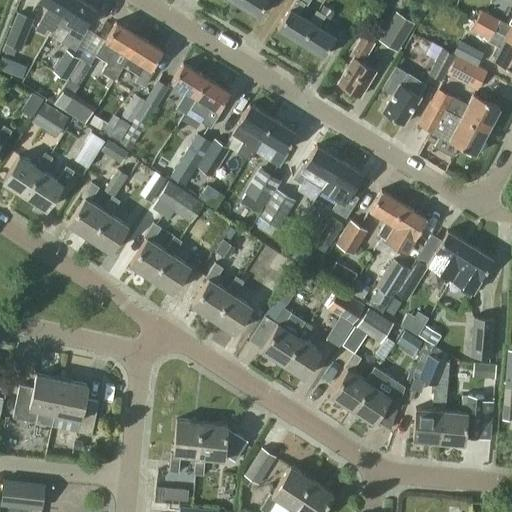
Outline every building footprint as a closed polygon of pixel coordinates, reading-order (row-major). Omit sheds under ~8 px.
[(51,30),(55,22),(61,13),(60,12),(66,0),(40,0),(48,5),(34,27),(43,32),(46,27),(51,30)] [(61,13),(55,22),(66,29),(59,40),(74,49),(87,27),(83,25),(94,7),(82,0),(66,0),(60,12),(61,13)] [(232,0),(232,1),(255,15),(264,0),(232,0)] [(311,21),(308,20),(297,13),(303,3),(306,4),(308,0),(293,0),(289,8),(288,7),(275,27),(299,41),(311,21)] [(311,21),(299,41),(322,55),(334,35),(317,25),(324,14),(315,8),(308,20),(311,21)] [(480,9),(475,19),(493,28),(498,19),(480,9)] [(33,17),(17,11),(1,50),(13,54),(16,46),(21,47),(33,17)] [(413,22),(396,11),(379,39),(396,50),(413,22)] [(493,28),(475,19),(470,28),(488,38),(493,28)] [(121,64),(122,64),(128,54),(126,53),(138,34),(115,20),(103,39),(115,46),(105,64),(117,71),(121,64)] [(373,41),(361,33),(348,54),(351,56),(335,82),(358,95),(373,69),(361,62),(373,41)] [(161,48),(138,34),(126,53),(128,54),(122,64),(136,73),(132,79),(142,84),(152,68),(150,66),(161,48)] [(511,68),(511,38),(504,34),(491,57),(511,68)] [(451,52),(453,53),(476,65),(483,52),(458,39),(451,52)] [(427,73),(439,79),(453,53),(451,52),(441,46),(427,73)] [(67,77),(79,57),(65,48),(52,69),(66,78),(67,77)] [(453,53),(439,79),(440,80),(447,68),(450,70),(449,73),(474,86),(483,69),(476,65),(453,53)] [(25,76),(30,64),(8,55),(3,68),(25,76)] [(79,57),(67,77),(77,83),(90,63),(79,57)] [(184,113),(188,107),(195,96),(193,95),(205,76),(181,61),(170,80),(187,90),(176,108),(184,113)] [(424,82),(394,64),(380,86),(390,92),(380,109),(402,122),(419,94),(417,93),(424,82)] [(228,90),(205,76),(193,95),(195,96),(188,107),(202,116),(199,120),(209,126),(219,109),(217,107),(228,90)] [(431,100),(485,129),(497,105),(472,92),(466,102),(437,87),(431,100)] [(43,98),(32,91),(20,109),(31,116),(43,98)] [(86,111),(58,93),(52,102),(80,120),(86,111)] [(120,140),(145,99),(134,93),(121,115),(131,120),(119,140),(120,140)] [(145,99),(120,140),(130,147),(155,105),(145,99)] [(473,152),(485,129),(431,100),(418,125),(430,131),(447,139),(473,152)] [(67,116),(43,101),(31,120),(55,136),(67,116)] [(260,136),(271,117),(248,103),(237,121),(231,131),(242,138),(234,150),(248,158),(261,136),(260,136)] [(260,136),(261,136),(277,146),(268,160),(277,165),(285,151),(283,149),(294,131),(271,117),(260,136)] [(0,143),(0,144),(10,129),(2,124),(0,127),(0,143)] [(184,184),(196,166),(211,141),(197,132),(181,156),(186,159),(174,178),(184,184)] [(127,150),(108,138),(101,149),(120,161),(127,150)] [(211,141),(196,166),(210,175),(229,147),(213,138),(211,141)] [(321,186),(338,158),(315,144),(304,163),(301,161),(292,176),(300,180),(303,175),(320,185),(321,186)] [(39,168),(42,170),(51,156),(43,151),(34,164),(18,154),(1,180),(22,193),(39,168)] [(361,172),(338,158),(321,186),(320,185),(318,188),(336,199),(331,208),(344,217),(358,195),(350,190),(361,172)] [(39,168),(22,193),(44,208),(60,183),(63,185),(72,169),(64,164),(56,178),(42,170),(39,168)] [(126,175),(116,168),(103,188),(114,195),(126,175)] [(244,190),(265,203),(278,180),(258,168),(244,190)] [(166,178),(154,170),(139,192),(151,200),(166,178)] [(193,195),(169,179),(156,199),(179,215),(193,195)] [(105,210),(101,208),(89,200),(98,186),(89,180),(80,195),(83,197),(66,222),(88,236),(105,210)] [(279,181),(278,180),(265,203),(258,215),(277,227),(294,200),(275,188),(279,181)] [(223,193),(207,183),(199,195),(215,206),(223,193)] [(382,235),(402,203),(379,189),(367,208),(384,219),(376,232),(381,235),(382,235)] [(105,210),(88,236),(109,250),(126,224),(109,213),(118,199),(110,194),(101,208),(105,210)] [(402,203),(382,235),(398,245),(404,249),(412,236),(413,236),(425,217),(402,203)] [(342,223),(330,216),(317,237),(319,239),(315,245),(325,251),(342,223)] [(366,230),(349,219),(334,242),(351,253),(366,230)] [(166,250),(163,248),(150,240),(159,226),(151,221),(142,235),(145,237),(128,262),(149,276),(166,250)] [(440,239),(426,262),(439,270),(443,272),(451,277),(458,264),(457,264),(456,263),(468,243),(445,229),(440,239)] [(166,250),(149,276),(171,290),(188,264),(171,253),(180,239),(172,234),(163,248),(166,250)] [(234,245),(222,237),(214,250),(226,257),(234,245)] [(451,277),(450,278),(461,284),(458,288),(468,295),(491,257),(468,243),(456,263),(457,264),(458,264),(451,277)] [(404,298),(426,262),(416,256),(409,268),(394,292),(404,298)] [(370,295),(385,305),(408,267),(393,258),(370,295)] [(190,303),(211,317),(228,291),(225,289),(212,280),(221,266),(213,261),(204,276),(207,278),(190,303)] [(348,285),(355,272),(335,261),(328,274),(348,285)] [(228,291),(211,317),(232,331),(249,304),(233,294),(242,280),(234,274),(225,289),(228,291)] [(364,303),(338,287),(325,307),(351,323),(364,303)] [(297,335),(294,333),(281,325),(290,311),(282,305),(272,320),(275,322),(259,348),(280,362),(297,335)] [(392,322),(368,306),(355,325),(379,341),(392,322)] [(492,317),(472,315),(469,353),(489,355),(492,317)] [(297,335),(280,362),(302,375),(319,349),(302,338),(311,324),(303,319),(294,333),(297,335)] [(434,345),(440,334),(424,324),(418,335),(424,339),(434,345)] [(411,437),(437,440),(439,409),(443,409),(448,354),(424,339),(412,374),(430,381),(430,390),(435,391),(433,408),(414,406),(411,437)] [(367,381),(363,378),(350,370),(359,356),(351,350),(341,365),(345,368),(328,393),(350,407),(367,381)] [(495,363),(494,363),(485,363),(483,363),(482,376),(484,376),(493,377),(494,377),(495,363)] [(372,364),(363,378),(367,381),(350,407),(371,421),(373,417),(388,427),(403,384),(372,364)] [(53,412),(60,378),(35,372),(32,386),(18,383),(18,385),(6,382),(0,408),(0,419),(10,422),(11,416),(51,425),(54,412),(53,412)] [(53,412),(54,412),(78,417),(76,430),(90,433),(97,400),(83,397),(86,384),(60,378),(53,412)] [(458,410),(443,409),(439,409),(437,440),(462,442),(463,431),(489,433),(493,399),(485,398),(486,395),(460,393),(458,410)] [(196,456),(200,421),(174,418),(171,452),(169,452),(167,471),(176,472),(178,454),(194,455),(196,456)] [(225,423),(200,421),(196,456),(194,455),(192,473),(201,474),(203,456),(222,458),(225,423)] [(233,460),(247,439),(225,425),(222,452),(233,460)] [(275,456),(260,446),(243,474),(257,483),(275,456)] [(265,511),(276,497),(289,506),(291,507),(310,478),(289,464),(270,492),(269,491),(258,507),(265,511)] [(219,472),(216,497),(237,500),(240,474),(219,472)] [(44,481),(2,477),(0,494),(0,504),(41,508),(44,481)] [(317,511),(331,492),(310,478),(291,507),(289,506),(284,511),(295,511),(296,511),(298,511),(317,511)] [(188,488),(177,486),(176,498),(187,500),(188,488)]
